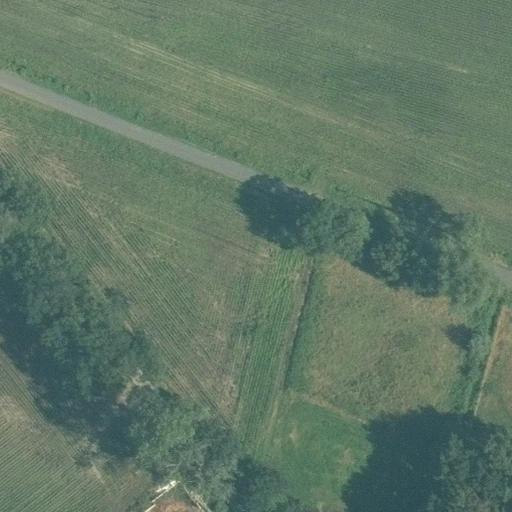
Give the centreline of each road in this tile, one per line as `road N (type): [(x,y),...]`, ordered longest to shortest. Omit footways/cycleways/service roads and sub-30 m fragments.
road 1 (unclassified): [(511,278),(0,89)]
road 2 (unclassified): [(247,511),(0,203)]
